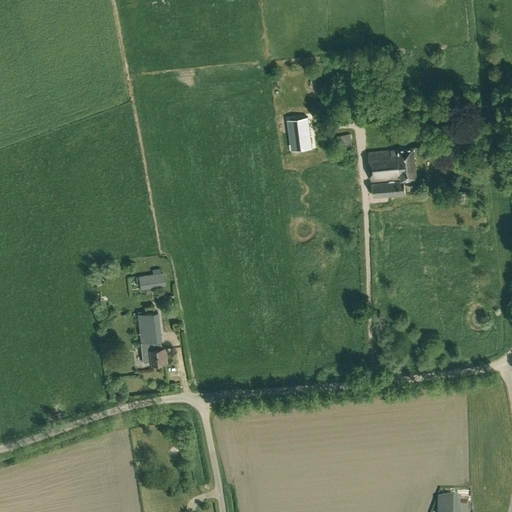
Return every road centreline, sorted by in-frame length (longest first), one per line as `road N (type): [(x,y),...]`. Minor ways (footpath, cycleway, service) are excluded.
road 1 (unclassified): [(200,395),(511,366)]
road 2 (unclassified): [(0,448),(132,405),(200,395)]
